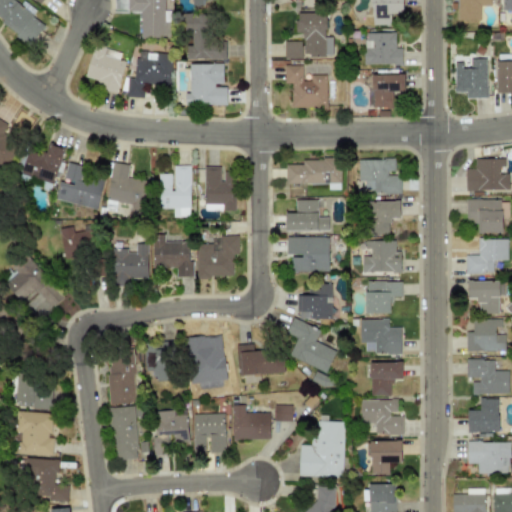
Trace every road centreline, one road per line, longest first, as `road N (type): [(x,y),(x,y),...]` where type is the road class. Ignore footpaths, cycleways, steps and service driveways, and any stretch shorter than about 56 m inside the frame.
road 1 (residential): [(261,0),(257,305),(83,330),(100,511)]
road 2 (residential): [(0,57),(26,88),(69,116),(108,126),(258,134),(511,126)]
road 3 (tertiary): [(431,511),(433,0)]
road 4 (residential): [(99,491),(259,481)]
